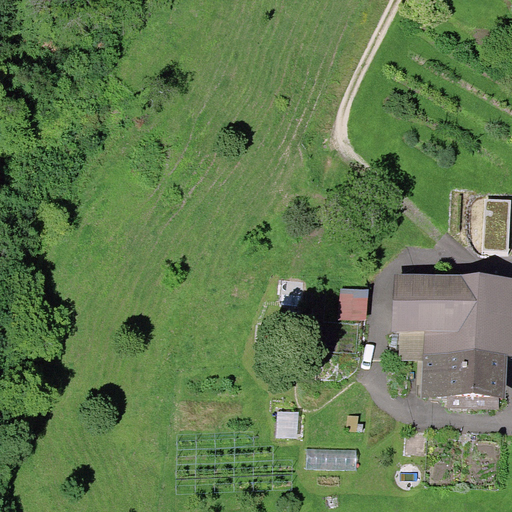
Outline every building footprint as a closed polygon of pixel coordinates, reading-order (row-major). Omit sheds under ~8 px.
[(511,200),(485,199),(482,249),(508,251),(511,200)] [(511,278),(395,274),(393,332),(400,331),(425,331),(423,360),(421,397),(505,399),(508,354),(511,354),(511,278)] [(340,288),(339,319),(367,321),(368,289),(340,288)] [(425,331),(400,331),(399,354),(402,354),(402,360),(423,360),(425,331)] [(278,411),(276,437),(297,439),(299,412),(278,411)]
